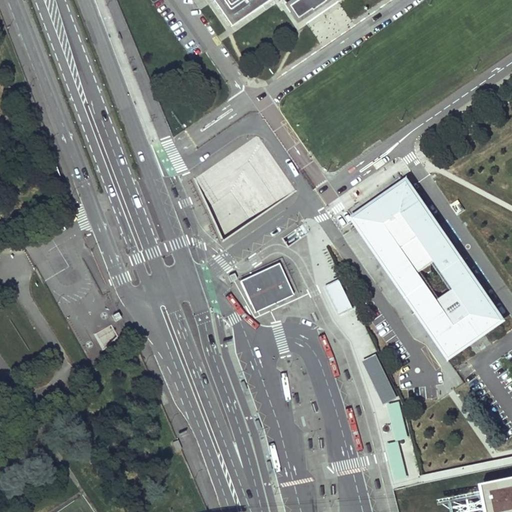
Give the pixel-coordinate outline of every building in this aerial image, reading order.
[(213,0),(231,25),(267,0),(294,0),(296,2),(287,8),(296,22),(329,0),(213,0)] [(373,214),(359,224),(421,316),(445,349),(462,337),(464,340),(480,329),(484,334),(502,322),(459,261),(457,263),(449,252),(452,250),(408,186),(390,198),(400,212),(381,226),(373,214)] [(207,215),(199,221),(216,243),(224,237),(207,215)] [(277,262),(239,280),(254,313),(257,311),(292,295),(277,262)] [(237,279),(234,273),(228,276),(231,282),(237,279)] [(120,316),(119,313),(113,316),(114,318),(115,321),(117,321),(118,320),(120,320),(121,319),(120,316)] [(364,361),(385,404),(398,398),(376,355),(364,361)] [(182,449),(178,440),(171,443),(175,452),(182,449)] [(511,511),(511,484),(478,491),(482,511),(511,511)]
